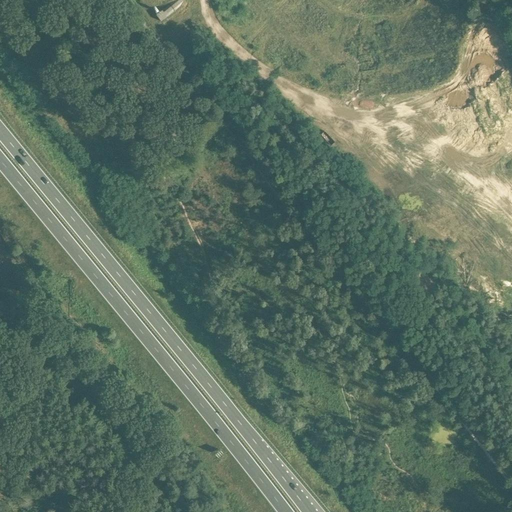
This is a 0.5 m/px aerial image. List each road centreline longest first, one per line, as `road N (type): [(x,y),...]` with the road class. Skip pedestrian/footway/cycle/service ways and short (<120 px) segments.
road 1 (trunk): [(308,511),(0,130)]
road 2 (trunk): [(0,160),(284,511)]
road 3 (unclassified): [(176,511),(82,390),(0,307)]
